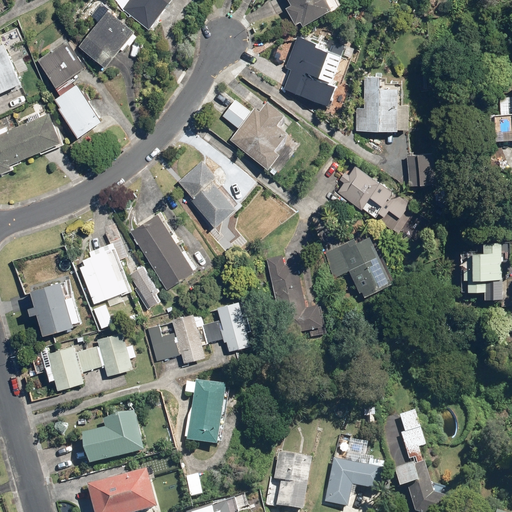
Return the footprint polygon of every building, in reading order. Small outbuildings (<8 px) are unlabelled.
[(129,0),(123,8),(150,29),(172,0),(129,0)] [(329,0),(290,0),(293,5),(288,8),(298,25),(303,22),(305,27),(335,10),(329,0)] [(110,10),(80,47),(106,68),(136,32),(110,10)] [(300,36),(288,67),(294,69),(286,88),(332,106),(339,86),(335,85),(346,58),(319,47),(320,44),(300,36)] [(69,40),(40,60),(46,69),(44,70),(57,88),(88,67),(69,40)] [(7,42),(0,45),(0,95),(26,84),(7,42)] [(384,77),(368,77),(368,108),(361,108),(361,130),(401,131),(401,88),(384,88),(384,77)] [(78,84),(55,99),(61,108),(59,109),(79,138),(104,121),(78,84)] [(236,99),(224,116),(240,128),(232,139),(271,168),(282,153),(277,149),(290,131),(279,124),(287,114),(269,100),(261,110),(256,107),(253,111),(236,99)] [(51,115),(0,134),(0,173),(14,168),(12,164),(63,144),(51,115)] [(438,153),(411,155),(413,185),(441,183),(438,153)] [(204,160),(180,181),(195,198),(193,200),(217,227),(238,208),(214,181),(219,176),(204,160)] [(421,208),(359,165),(353,175),(348,172),(343,179),(348,182),(341,192),(366,209),(367,208),(397,229),(397,228),(403,232),(421,208)] [(160,213),(132,231),(168,289),(196,271),(160,213)] [(374,236),(361,242),(358,238),(330,252),(337,278),(352,270),(363,292),(365,291),(368,296),(397,281),(374,236)] [(121,238),(113,241),(120,259),(128,256),(121,238)] [(504,241),(487,242),(487,252),(471,252),(472,268),(468,268),(468,279),(472,279),(472,290),(489,290),(489,298),(505,298),(504,241)] [(108,250),(77,261),(93,303),(123,292),(108,250)] [(285,254),(270,257),(286,333),(326,325),(321,303),(309,306),(299,262),(288,264),(285,254)] [(160,291),(144,265),(138,268),(135,264),(128,268),(131,273),(130,274),(138,287),(135,288),(148,309),(161,301),(156,293),(160,291)] [(60,281),(30,290),(35,306),(28,308),(30,315),(36,314),(42,335),(73,326),(60,281)] [(241,301),(218,306),(230,351),(253,345),(249,331),(253,330),(249,314),(244,315),(241,301)] [(160,324),(147,327),(157,360),(181,353),(184,363),(207,356),(203,344),(208,343),(203,325),(198,326),(195,313),(172,319),(177,338),(165,341),(160,324)] [(220,320),(205,325),(209,342),(225,338),(220,320)] [(122,332),(96,339),(107,376),(132,369),(129,358),(135,356),(132,344),(126,346),(122,332)] [(57,390),(83,383),(72,346),(46,353),(50,365),(45,367),(49,380),(54,379),(57,390)] [(96,346),(75,352),(81,372),(102,366),(96,346)] [(227,385),(196,380),(186,441),(217,446),(227,385)] [(419,409),(403,414),(408,431),(405,432),(411,455),(424,452),(422,446),(429,444),(419,409)] [(134,412),(102,419),(104,428),(82,434),(90,465),(144,451),(134,412)] [(315,459),(281,453),(276,479),(283,480),(278,506),(306,510),(315,459)] [(376,467),(337,458),(328,501),(350,506),(355,484),(382,490),(388,463),(377,461),(376,467)] [(428,460),(398,470),(403,487),(410,485),(418,511),(421,511),(450,511),(455,498),(438,492),(428,460)] [(145,469),(86,485),(93,511),(142,511),(156,508),(145,469)] [(198,474),(185,477),(190,497),(202,494),(198,474)] [(239,511),(236,497),(185,511),(184,511),(239,511)]
